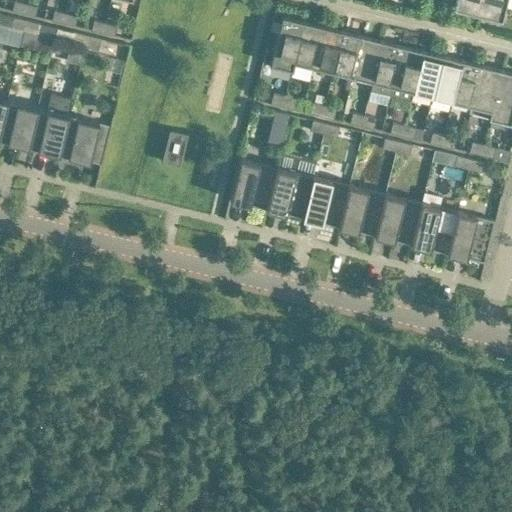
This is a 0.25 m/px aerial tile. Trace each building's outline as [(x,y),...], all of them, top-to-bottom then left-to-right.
[(13,0),(12,10),(23,13),(26,3),(14,0),(13,0)] [(478,14),(479,9),(480,0),(455,0),(454,8),(467,11),(478,14)] [(478,14),(488,16),(501,19),(506,0),(480,0),(479,9),(478,14)] [(38,6),(26,3),(23,13),(35,15),(38,6)] [(51,19),(63,22),(66,12),(54,10),(51,19)] [(77,15),(66,12),(63,22),(75,25),(77,15)] [(303,20),(302,20),(295,18),(282,15),(270,64),(291,69),(303,20)] [(10,28),(23,31),(26,19),(13,16),(10,28)] [(40,23),(26,19),(23,31),(37,34),(40,23)] [(91,29),(103,32),(105,22),(93,19),(91,29)] [(304,20),(303,20),(291,69),(292,69),(294,61),(313,66),(323,25),(311,22),(304,20)] [(117,25),(105,22),(103,32),(114,35),(117,25)] [(334,28),(323,25),(313,66),(332,71),(342,29),(341,29),(334,28)] [(351,31),(342,29),(332,71),(352,76),(362,34),(351,31)] [(70,42),(84,46),(87,34),(73,31),(70,42)] [(101,37),(87,34),(84,46),(98,49),(101,37)] [(374,37),(362,34),(352,76),(372,80),(382,39),(381,39),(374,37)] [(383,40),(382,39),(372,80),(370,90),(389,95),(392,85),(402,44),(383,40)] [(421,49),(402,44),(392,85),(412,90),(423,49),(421,49)] [(424,49),(423,49),(412,90),(432,95),(443,54),(430,51),(424,49)] [(454,57),(443,54),(432,95),(452,100),(462,59),(461,58),(454,57)] [(470,61),(462,59),(452,100),(470,104),(468,112),(470,112),(482,64),(470,61)] [(493,66),(482,64),(470,112),(490,117),(502,68),(500,68),(493,66)] [(511,70),(511,71),(510,70),(503,69),(502,68),(490,117),(511,122),(511,70)] [(58,153),(67,114),(71,98),(50,92),(46,109),(37,107),(28,145),(29,146),(29,145),(37,147),(37,148),(58,153)] [(270,103),(282,106),(285,95),(273,92),(270,103)] [(296,98),(285,95),(282,106),(294,108),(296,98)] [(7,99),(0,127),(0,138),(6,140),(28,145),(37,107),(7,99)] [(310,112),(321,115),(324,104),(312,101),(310,112)] [(336,107),(324,104),(321,115),(333,118),(336,107)] [(287,124),(290,114),(276,110),(273,121),(287,124)] [(349,122),(361,125),(364,114),(352,111),(349,122)] [(89,160),(99,163),(100,163),(110,124),(109,124),(67,114),(58,153),(59,153),(67,155),(89,160)] [(375,117),(364,114),(361,125),(373,128),(375,117)] [(309,130),(323,133),(326,122),(312,119),(309,130)] [(389,132),(401,135),(404,124),(392,121),(389,132)] [(339,126),(326,122),(323,133),(337,137),(339,126)] [(416,127),(404,124),(401,135),(413,138),(416,127)] [(162,160),(179,164),(182,151),(186,134),(170,130),(162,160)] [(429,142),(441,145),(444,134),(432,131),(429,142)] [(455,136),(444,134),(441,145),(453,147),(455,136)] [(382,148),(395,151),(398,140),(384,137),(382,148)] [(412,143),(398,140),(395,151),(409,154),(412,143)] [(469,151),(480,154),(483,143),(471,140),(469,151)] [(483,143),(480,154),(492,157),(508,161),(511,150),(483,143)] [(454,165),(467,169),(470,158),(456,154),(454,165)] [(277,166),(240,157),(229,199),(235,200),(266,208),(277,166)] [(484,161),(470,158),(467,169),(481,172),(484,161)] [(302,217),(313,174),(277,166),(266,208),(302,217)] [(339,226),(347,193),(349,183),(313,174),(302,217),(338,225),(339,226)] [(375,234),(385,193),(385,192),(349,183),(347,193),(339,226),(343,227),(374,234),(375,234)] [(436,194),(431,193),(424,191),(423,193),(421,201),(411,243),(446,252),(447,252),(457,210),(434,204),(436,194)] [(421,201),(389,193),(385,192),(385,193),(375,234),(379,235),(410,243),(411,243),(421,201)] [(447,252),(451,253),(484,261),(494,219),(457,210),(447,252)]
